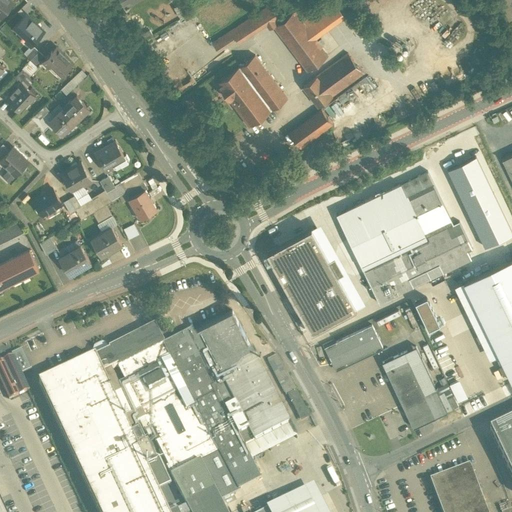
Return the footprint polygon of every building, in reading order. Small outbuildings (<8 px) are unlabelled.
[(15,2),(12,0),(0,0),(0,15),(2,17),(15,2)] [(333,0),(331,0),(303,21),(316,38),(345,16),(339,8),(333,0)] [(271,4),(213,43),(218,50),(236,38),(240,43),(267,25),(270,28),(274,25),(275,25),(281,20),(271,4)] [(303,21),(295,10),(281,20),(275,25),(308,70),(328,55),(316,38),(303,21)] [(45,31),(27,14),(13,28),(31,45),(45,31)] [(35,46),(27,55),(32,59),(39,51),(35,46)] [(57,46),(43,61),(49,67),(52,64),(62,75),(74,62),(57,46)] [(32,59),(31,60),(36,65),(45,55),(39,51),(32,59)] [(348,53),(317,76),(304,85),(319,106),(332,96),(363,72),(348,53)] [(238,68),(218,83),(225,93),(250,126),(261,117),(288,97),(255,55),(238,68)] [(23,68),(15,77),(21,82),(22,81),(29,74),(23,68)] [(71,79),(62,88),(67,93),(76,84),(71,79)] [(22,81),(21,82),(6,97),(19,109),(20,109),(19,108),(28,99),(30,101),(36,94),(22,81)] [(90,107),(77,94),(63,107),(76,120),(82,114),(89,107),(89,108),(90,107)] [(45,104),(35,114),(40,119),(50,110),(45,104)] [(76,120),(63,107),(50,120),(62,133),(63,133),(62,132),(69,126),(70,127),(76,120)] [(322,109),(290,132),(297,142),(300,147),(330,125),(333,123),(322,109)] [(116,140),(95,152),(106,170),(113,165),(111,163),(118,159),(125,155),(116,140)] [(29,161),(13,146),(0,159),(6,165),(6,164),(16,173),(15,174),(16,174),(29,161)] [(125,155),(118,159),(122,166),(129,162),(129,159),(127,154),(125,155)] [(511,154),(503,159),(511,177),(511,154)] [(448,170),(485,247),(511,234),(511,230),(476,157),(448,170)] [(82,161),(72,166),(62,172),(71,187),(82,180),(84,184),(93,179),(82,161)] [(138,171),(120,181),(126,192),(144,181),(138,171)] [(428,171),(401,183),(400,183),(337,213),(373,289),(375,294),(377,298),(380,303),(471,259),(467,252),(473,249),(459,221),(453,224),(428,171)] [(120,181),(115,184),(109,175),(100,180),(105,189),(112,200),(126,192),(120,181)] [(144,181),(126,192),(130,198),(145,189),(146,189),(148,188),(144,181)] [(53,187),(34,198),(43,214),(62,203),(53,187)] [(105,189),(81,203),(83,206),(88,214),(93,211),(106,204),(112,200),(105,189)] [(130,198),(141,218),(157,208),(146,189),(145,189),(130,198)] [(76,194),(70,197),(77,209),(83,206),(81,203),(76,194)] [(70,197),(64,200),(71,212),(77,209),(70,197)] [(106,204),(93,211),(99,222),(112,215),(106,204)] [(88,214),(83,206),(77,209),(82,218),(88,215),(88,214)] [(19,221),(0,230),(0,243),(25,231),(19,221)] [(338,275),(356,308),(365,303),(320,222),(311,227),(329,260),(334,257),(343,273),(338,275)] [(134,223),(124,228),(129,239),(139,234),(134,223)] [(112,226),(91,238),(102,256),(122,244),(112,226)] [(312,333),(356,308),(338,275),(343,273),(334,257),(329,260),(311,227),(276,247),(267,252),(293,298),(312,333)] [(50,236),(40,242),(46,254),(57,247),(50,236)] [(81,245),(60,257),(70,275),(91,262),(81,245)] [(30,249),(0,263),(0,287),(39,268),(30,249)] [(511,257),(463,281),(511,382),(511,381),(511,257)] [(290,424),(232,310),(196,328),(196,329),(165,345),(164,345),(192,399),(219,452),(200,462),(220,502),(234,495),(238,485),(258,474),(252,462),(245,448),(290,424)] [(372,324),(326,346),(337,368),(383,346),(372,324)] [(155,326),(109,350),(110,351),(119,367),(142,412),(147,422),(192,399),(164,345),(165,345),(155,326)] [(439,394),(416,345),(383,361),(408,416),(414,427),(436,417),(436,416),(447,411),(439,394)] [(23,349),(12,354),(13,357),(15,360),(26,355),(23,349)] [(110,351),(107,352),(104,351),(100,353),(99,356),(96,358),(104,374),(119,367),(110,351)] [(13,357),(4,361),(5,364),(2,365),(0,366),(0,379),(9,399),(30,390),(22,374),(32,369),(26,355),(15,360),(13,357)] [(288,374),(278,355),(277,355),(268,360),(287,397),(288,396),(297,391),(288,374)] [(167,511),(167,509),(158,490),(163,487),(143,444),(137,446),(125,421),(104,374),(96,358),(96,357),(39,383),(99,511),(167,511)] [(306,409),(297,391),(288,396),(300,419),(310,414),(308,410),(306,409)] [(444,391),(439,394),(447,411),(453,409),(448,398),(444,391)] [(454,395),(448,398),(453,409),(459,406),(454,395)] [(192,399),(147,422),(147,423),(174,475),(200,462),(219,452),(192,399)] [(142,412),(125,421),(137,446),(143,444),(145,443),(137,424),(142,422),(144,425),(147,423),(147,422),(142,412)] [(511,421),(490,432),(511,477),(511,421)] [(290,424),(245,448),(252,462),(297,438),(290,424)] [(225,511),(220,502),(200,462),(174,475),(172,477),(185,501),(190,511),(225,511)] [(487,511),(470,466),(431,481),(442,511),(487,511)] [(238,485),(234,495),(241,492),(241,491),(261,480),(258,474),(238,485)] [(172,506),(163,487),(158,490),(167,509),(172,506)] [(315,511),(305,491),(267,511),(265,511),(315,511)] [(172,506),(167,509),(167,511),(190,511),(185,501),(172,506)]
